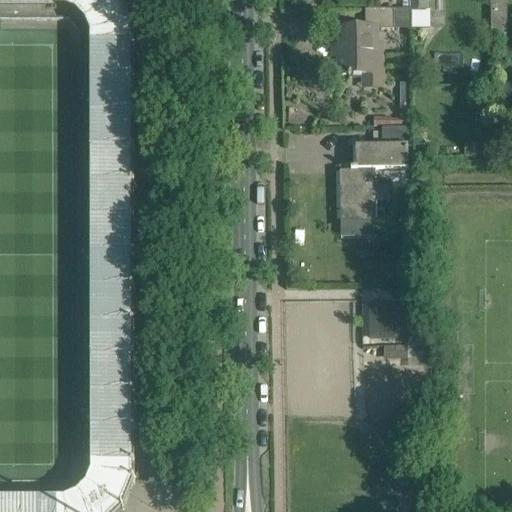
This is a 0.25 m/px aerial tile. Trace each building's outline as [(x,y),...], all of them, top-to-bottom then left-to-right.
[(0,0),(0,511),(123,511),(126,509),(133,487),(133,24),(120,0),(119,0),(0,0)] [(429,10),(428,0),(411,0),(412,10),(429,10)] [(506,0),(491,0),(492,34),(507,33),(506,0)] [(384,40),(377,40),(377,30),(411,30),(410,9),(365,10),(365,11),(368,11),(368,29),(338,30),(339,76),(349,76),(349,77),(352,77),(352,76),(364,75),(364,89),(385,88),(384,40)] [(401,103),(411,103),(411,83),(401,83),(401,103)] [(411,127),(411,103),(401,103),(402,119),(393,119),(393,127),(411,127)] [(492,145),(464,145),(464,159),(492,159),(492,145)] [(352,172),(340,173),(341,223),(341,240),(377,239),(376,222),(375,171),(408,170),(407,147),(378,148),(358,148),(358,170),(352,171),(352,172)] [(400,271),(401,285),(414,285),(414,271),(400,271)] [(435,358),(434,319),(410,319),(410,302),(368,303),(369,340),(411,339),(412,359),(435,358)]
